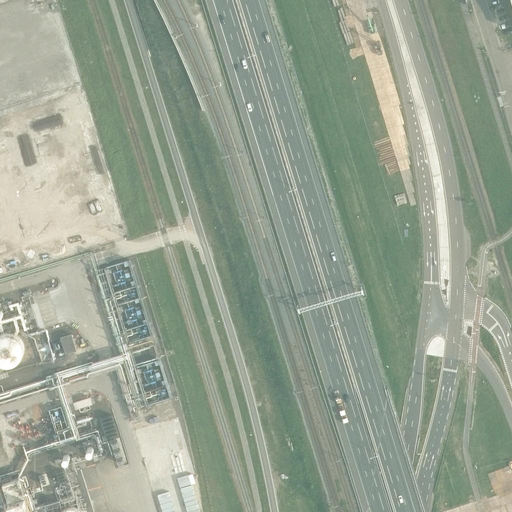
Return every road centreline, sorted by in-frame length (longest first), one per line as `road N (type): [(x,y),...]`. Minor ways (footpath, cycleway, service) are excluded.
road 1 (motorway): [(222,0),(380,511)]
road 2 (motorway): [(405,511),(248,0)]
road 3 (secondary): [(127,0),(240,366),(274,511)]
road 4 (secondary): [(377,0),(420,182),(423,318)]
road 5 (secondary): [(456,308),(452,188),(401,0)]
road 6 (secondary): [(423,318),(398,511)]
road 7 (secondary): [(417,511),(453,337)]
